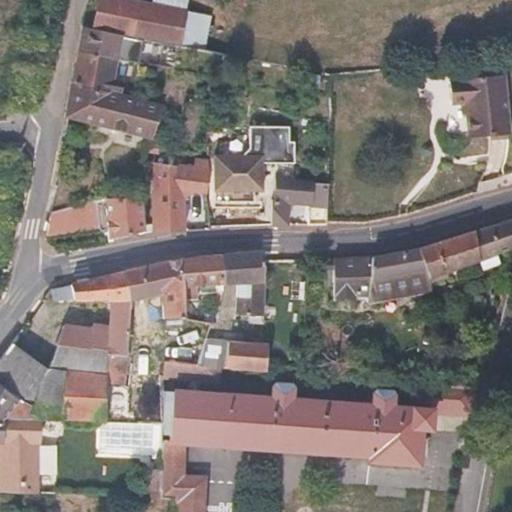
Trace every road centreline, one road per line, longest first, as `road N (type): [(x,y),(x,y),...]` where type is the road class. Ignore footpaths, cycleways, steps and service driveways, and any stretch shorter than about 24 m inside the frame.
road 1 (tertiary): [(511,200),(362,240),(153,247),(27,271)]
road 2 (residential): [(51,131),(27,271)]
road 3 (unclassified): [(84,0),(51,131)]
